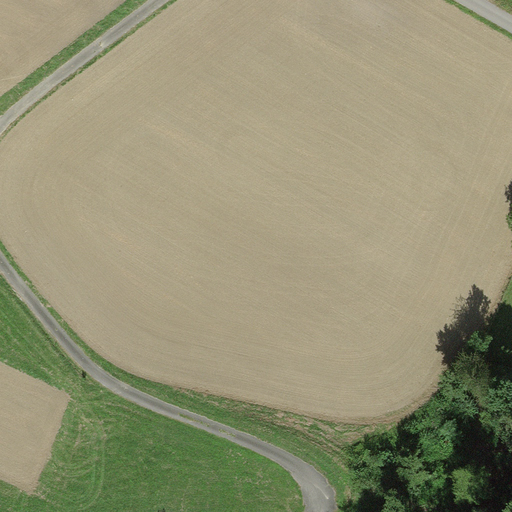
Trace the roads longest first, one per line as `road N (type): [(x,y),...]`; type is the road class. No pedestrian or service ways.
road 1 (residential): [(0,262),(96,379),(304,468),(318,488),(312,511)]
road 2 (residential): [(159,0),(0,128)]
